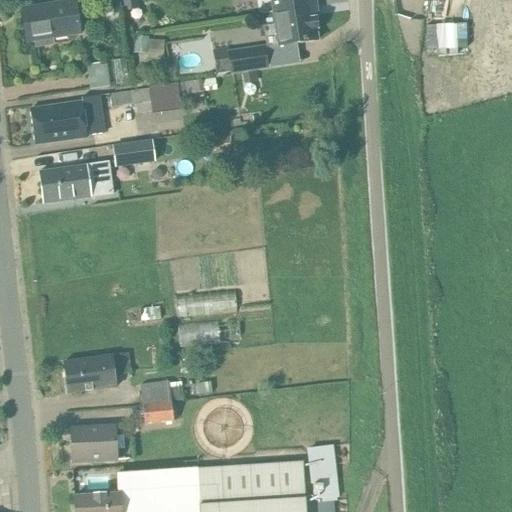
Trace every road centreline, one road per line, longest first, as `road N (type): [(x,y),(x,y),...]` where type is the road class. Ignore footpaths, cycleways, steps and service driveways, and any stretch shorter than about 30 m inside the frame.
road 1 (unclassified): [(402,511),(374,0)]
road 2 (unclassified): [(31,511),(0,221)]
